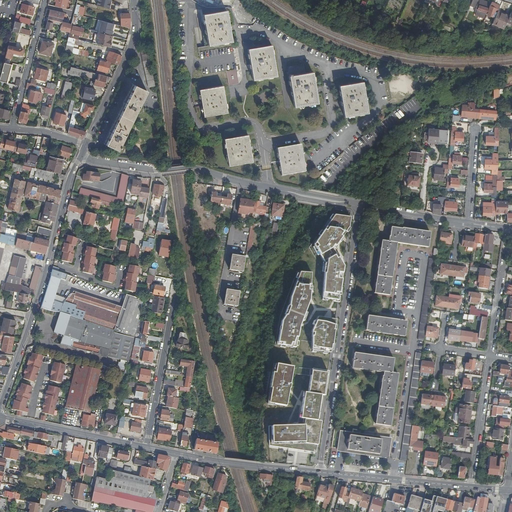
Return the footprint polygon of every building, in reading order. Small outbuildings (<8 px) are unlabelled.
[(55,0),(55,2),(57,3),(56,7),(60,8),(65,9),(66,9),(67,5),(61,4),(61,3),(61,0),(55,0)] [(98,0),(97,6),(109,9),(111,0),(98,0)] [(500,7),(497,6),(491,3),(491,5),(481,1),(479,6),(477,6),(475,11),(477,12),(475,16),(483,19),(485,14),(492,17),(495,19),(498,13),(500,7)] [(29,6),(25,5),(23,4),(21,13),(33,16),(36,8),(29,6)] [(209,46),(232,42),(230,31),(227,32),(226,26),(229,25),(226,10),(203,15),(209,46)] [(50,11),(49,16),(63,20),(64,14),(50,11)] [(121,12),(122,27),(131,29),(130,14),(121,12)] [(248,13),(244,18),(250,23),(254,18),(248,13)] [(503,15),(498,13),(495,19),(493,25),(504,30),(508,22),(510,17),(503,15)] [(62,26),(63,20),(49,16),(45,29),(49,30),(51,29),(53,23),(62,26)] [(15,22),(20,23),(20,22),(30,25),(32,20),(21,18),(16,17),(15,22)] [(114,25),(102,21),(99,33),(111,36),(112,36),(113,31),(112,31),(114,25)] [(12,32),(28,36),(29,32),(21,30),(21,28),(19,27),(20,23),(15,22),(14,24),(13,29),(12,32)] [(72,26),(69,37),(76,39),(77,39),(78,35),(82,36),(83,37),(84,29),(74,26),(74,27),(72,26)] [(99,39),(98,44),(110,48),(111,43),(110,43),(111,40),(110,40),(111,36),(99,33),(97,38),(99,39)] [(69,37),(68,42),(67,45),(74,47),(76,39),(69,37)] [(10,41),(6,57),(12,59),(13,53),(22,56),(24,50),(16,48),(16,47),(12,46),(13,42),(10,41)] [(51,56),(54,45),(43,42),(40,53),(51,56)] [(74,47),(67,45),(65,52),(82,56),(83,51),(79,50),(78,52),(73,50),(73,49),(74,47)] [(272,45),(253,49),(248,49),(251,68),(254,80),(260,79),(278,76),(276,66),(273,67),(272,61),(274,60),(275,60),(272,45)] [(150,88),(156,87),(148,48),(147,48),(141,49),(150,88)] [(111,63),(119,65),(122,56),(110,52),(106,62),(111,63)] [(96,74),(107,76),(111,63),(106,62),(101,61),(96,74)] [(13,65),(4,63),(0,76),(0,80),(8,83),(13,65)] [(305,72),(304,64),(287,68),(289,76),(305,72)] [(49,71),(37,68),(34,79),(46,82),(49,71)] [(96,74),(71,68),(70,75),(89,80),(90,78),(94,79),(94,78),(98,78),(98,80),(96,79),(96,80),(94,86),(104,89),(106,82),(110,83),(113,78),(107,76),(96,74)] [(236,69),(226,71),(229,85),(239,84),(236,69)] [(319,103),(317,93),(314,94),(313,88),(316,87),(313,72),(289,76),(295,107),(319,103)] [(66,82),(62,95),(69,97),(72,84),(66,82)] [(363,82),(343,85),(339,86),(342,101),(344,100),(345,106),(343,107),(344,117),(368,113),(363,82)] [(110,133),(104,144),(106,145),(106,146),(112,150),(113,149),(119,151),(120,148),(121,149),(122,147),(121,147),(148,92),(134,85),(126,101),(128,103),(127,104),(125,103),(111,131),(113,132),(112,134),(110,133)] [(199,90),(201,102),(203,102),(204,105),(202,105),(204,117),(228,113),(223,86),(199,90)] [(96,90),(86,88),(85,92),(83,91),(82,95),(84,95),(83,98),(93,100),(96,90)] [(37,103),(38,99),(39,93),(40,93),(32,91),(29,101),(37,103)] [(0,95),(0,117),(8,120),(9,114),(10,112),(0,109),(0,103),(2,104),(4,96),(0,95)] [(461,117),(479,119),(480,111),(475,110),(475,104),(470,103),(470,106),(468,106),(463,106),(461,117)] [(79,117),(87,119),(88,115),(90,115),(91,111),(93,111),(94,106),(86,104),(83,113),(80,113),(79,117)] [(19,120),(21,123),(26,124),(27,124),(29,119),(27,119),(29,115),(30,115),(30,113),(29,113),(30,107),(23,105),(19,120)] [(41,115),(48,117),(51,107),(50,107),(49,108),(43,107),(41,115)] [(479,119),(496,121),(496,112),(480,111),(479,119)] [(54,123),(64,126),(67,116),(64,115),(64,114),(63,114),(62,115),(57,113),(54,123)] [(72,115),(68,134),(83,139),(86,132),(73,128),(75,116),(72,115)] [(427,141),(438,142),(439,129),(429,128),(427,141)] [(452,128),(450,143),(454,144),(455,141),(462,142),(463,134),(455,133),(456,128),(452,128)] [(439,129),(438,142),(447,143),(448,130),(439,129)] [(486,146),(498,146),(499,130),(494,130),(494,133),(494,137),(489,137),(486,137),(486,146)] [(249,135),(224,140),(229,167),(253,163),(251,150),(249,151),(249,148),(251,147),(249,135)] [(48,146),(50,139),(44,137),(41,149),(44,150),(45,145),(48,146)] [(10,141),(2,139),(0,146),(0,147),(14,151),(16,141),(12,140),(12,142),(10,141)] [(16,141),(14,151),(13,153),(17,154),(17,152),(26,155),(29,146),(23,145),(20,144),(20,142),(16,141)] [(283,163),(281,164),(284,176),(307,171),(302,144),(278,149),(281,161),(283,160),(283,163)] [(59,159),(63,160),(67,161),(68,158),(69,158),(72,149),(63,146),(59,159)] [(452,159),(452,164),(460,165),(461,157),(456,156),(456,155),(455,155),(455,156),(453,156),(452,156),(451,156),(452,150),(450,150),(450,151),(449,159),(452,159)] [(408,154),(407,156),(410,157),(409,163),(421,164),(422,155),(408,154)] [(36,168),(39,157),(30,155),(29,159),(28,161),(25,161),(24,165),(36,168)] [(57,173),(59,174),(63,160),(59,159),(50,157),(47,171),(52,172),(57,173)] [(493,164),(498,165),(498,162),(493,161),(485,161),(485,169),(493,170),(493,164)] [(444,174),(448,175),(448,169),(448,166),(443,165),(443,170),(435,169),(434,181),(443,182),(444,174)] [(117,198),(74,187),(72,193),(92,199),(112,204),(123,207),(129,176),(122,174),(117,198)] [(100,177),(88,174),(87,177),(84,176),(83,182),(92,184),(93,183),(99,185),(100,177)] [(409,177),(408,187),(419,188),(420,179),(418,178),(418,175),(411,174),(411,177),(409,177)] [(492,196),(496,196),(496,191),(497,181),(497,178),(497,177),(493,177),(493,182),(493,185),(487,184),(484,184),(484,193),(492,193),(492,196)] [(141,188),(143,178),(138,178),(137,182),(134,181),(131,194),(139,196),(141,188)] [(446,187),(446,189),(450,189),(450,187),(458,188),(459,180),(450,179),(447,179),(446,187)] [(163,197),(165,187),(154,185),(153,195),(163,197)] [(150,190),(141,188),(139,196),(139,198),(148,199),(150,190)] [(231,206),(232,196),(228,195),(227,199),(216,197),(217,194),(212,193),(210,203),(231,206)] [(112,207),(112,204),(92,199),(91,203),(93,203),(92,208),(99,210),(101,202),(102,203),(102,204),(112,207)] [(443,209),(444,209),(445,202),(445,200),(438,199),(437,204),(442,205),(442,206),(437,205),(436,205),(436,204),(435,203),(434,205),(432,214),(441,215),(441,207),(443,208),(443,209)] [(164,214),(166,200),(163,200),(157,231),(161,232),(167,233),(168,231),(165,230),(162,229),(163,227),(164,219),(161,218),(162,217),(162,216),(163,213),(164,214)] [(253,212),(255,202),(241,200),(238,214),(248,215),(248,213),(253,214),(253,212)] [(265,214),(266,208),(259,207),(260,203),(255,202),(253,212),(265,214)] [(444,209),(444,211),(447,211),(456,212),(457,203),(448,202),(448,203),(445,202),(444,209)] [(491,217),(495,217),(495,215),(496,202),(492,202),(492,204),(483,204),(483,216),(491,216),(491,217)] [(496,202),(495,215),(500,215),(500,214),(500,213),(503,213),(503,214),(507,214),(508,205),(508,204),(503,204),(504,202),(496,202)] [(282,218),(285,206),(274,205),(272,216),(282,218)] [(79,208),(69,206),(68,210),(84,215),(84,213),(85,210),(79,208)] [(125,223),(134,225),(136,211),(128,209),(125,223)] [(96,215),(87,213),(83,225),(93,227),(96,215)] [(55,217),(44,214),(42,222),(49,224),(49,220),(54,222),(55,217)] [(351,218),(335,216),(314,245),(325,265),(322,299),(338,301),(343,267),(333,250),(349,228),(351,218)] [(251,248),(255,225),(251,224),(250,229),(247,248),(251,248)] [(50,236),(51,230),(39,227),(37,233),(50,236)] [(383,241),(375,294),(389,296),(397,243),(428,248),(430,234),(392,228),(389,242),(383,241)] [(18,231),(7,229),(6,235),(16,238),(17,233),(18,231)] [(441,233),(439,243),(451,245),(452,235),(441,233)] [(0,234),(0,267),(5,244),(29,250),(31,242),(26,241),(21,239),(16,238),(6,235),(0,234)] [(484,236),(475,235),(475,238),(473,248),(473,251),(474,251),(475,244),(483,245),(484,236)] [(493,236),(485,235),(483,251),(493,252),(494,246),(491,245),(493,236)] [(79,244),(80,240),(68,236),(66,244),(64,244),(62,252),(64,253),(62,261),(71,264),(73,259),(75,259),(76,256),(74,255),(75,252),(73,251),(74,247),(76,247),(77,243),(79,244)] [(48,247),(50,242),(36,237),(34,243),(48,247)] [(462,246),(473,248),(475,238),(463,237),(462,246)] [(171,243),(162,241),(159,254),(169,256),(171,243)] [(31,242),(29,250),(47,254),(48,247),(34,243),(31,242)] [(136,246),(130,245),(128,258),(134,259),(135,248),(136,246)] [(83,264),(82,268),(84,268),(83,270),(83,273),(92,275),(94,267),(96,258),(95,258),(97,250),(87,247),(87,250),(86,252),(84,252),(83,255),(86,256),(85,259),(85,261),(83,260),(82,264),(83,264)] [(140,249),(135,248),(134,259),(128,258),(127,260),(138,262),(140,249)] [(45,262),(39,260),(30,289),(23,286),(22,286),(22,278),(27,259),(14,256),(9,275),(6,283),(6,284),(3,284),(2,290),(20,293),(29,295),(35,296),(41,275),(45,262)] [(242,273),(245,258),(231,256),(229,271),(242,273)] [(418,341),(425,342),(425,337),(427,327),(429,310),(433,285),(437,260),(430,259),(418,341)] [(114,271),(115,269),(115,267),(106,264),(103,273),(105,273),(103,281),(112,284),(113,281),(113,279),(115,279),(116,276),(115,275),(116,272),(114,271)] [(440,275),(452,277),(453,267),(442,265),(440,275)] [(130,266),(129,268),(129,270),(127,270),(127,274),(127,276),(127,278),(125,278),(124,282),(125,282),(124,286),(126,286),(126,288),(125,291),(135,293),(137,284),(136,284),(137,276),(138,276),(140,268),(130,266)] [(453,267),(452,277),(463,278),(465,268),(453,267)] [(471,267),(470,271),(477,272),(477,270),(480,271),(479,277),(481,277),(479,289),(487,290),(490,270),(480,269),(471,267)] [(67,275),(52,270),(51,276),(60,279),(61,279),(66,281),(67,275)] [(312,274),(300,273),(290,298),(289,307),(289,308),(286,316),(285,316),(281,322),(277,345),(296,349),(299,327),(310,300),(312,274)] [(60,279),(51,276),(49,282),(59,285),(60,279)] [(148,276),(147,284),(153,285),(155,277),(148,276)] [(143,301),(126,295),(122,308),(73,292),(72,294),(71,294),(70,295),(66,299),(63,304),(54,301),(56,295),(59,285),(49,282),(41,308),(60,313),(114,331),(136,338),(137,334),(138,328),(143,301)] [(149,294),(149,296),(154,297),(155,297),(156,295),(163,297),(165,288),(155,287),(154,294),(151,293),(150,295),(149,294)] [(223,306),(236,308),(239,293),(226,291),(223,306)] [(27,304),(29,295),(20,293),(18,302),(27,304)] [(480,295),(470,293),(469,299),(470,299),(469,303),(479,305),(480,295)] [(63,304),(66,299),(56,295),(54,301),(63,304)] [(162,311),(164,299),(155,297),(154,297),(151,313),(159,314),(159,311),(162,311)] [(435,307),(447,308),(448,298),(437,297),(435,307)] [(448,298),(447,308),(458,310),(460,300),(448,298)] [(114,331),(60,313),(54,333),(63,336),(60,345),(105,356),(114,331)] [(336,320),(318,317),(312,332),(311,351),(331,354),(336,320)] [(404,337),(406,323),(368,317),(366,331),(404,337)] [(484,340),(487,318),(482,317),(479,334),(478,339),(484,340)] [(1,336),(12,337),(13,334),(16,321),(5,319),(1,336)] [(46,325),(36,322),(33,331),(43,334),(46,325)] [(142,329),(138,328),(137,334),(140,335),(141,335),(141,334),(146,335),(149,323),(144,322),(142,329)] [(427,327),(425,337),(437,339),(438,329),(427,327)] [(448,340),(459,342),(461,332),(449,330),(448,340)] [(108,356),(129,362),(135,339),(114,333),(108,356)] [(187,340),(185,334),(180,333),(178,343),(177,343),(176,347),(186,349),(188,341),(187,341),(187,340)] [(470,335),(467,334),(466,342),(471,342),(471,340),(473,340),(474,333),(471,333),(470,335)] [(137,334),(136,338),(134,346),(140,347),(140,346),(144,347),(146,338),(141,337),(141,341),(138,341),(140,335),(137,334)] [(14,337),(12,337),(1,336),(0,335),(0,339),(2,339),(4,340),(3,344),(1,343),(0,343),(0,350),(11,353),(14,337)] [(140,347),(134,346),(131,364),(137,365),(141,348),(140,347)] [(154,353),(144,351),(142,362),(152,364),(154,353)] [(376,425),(390,427),(398,375),(392,374),(394,359),(355,353),(352,368),(383,373),(376,425)] [(41,362),(43,356),(32,354),(31,358),(29,358),(26,365),(28,366),(26,370),(25,370),(23,374),(25,374),(23,379),(33,383),(35,378),(36,378),(38,375),(37,374),(38,369),(39,370),(42,362),(41,362)] [(414,367),(421,368),(421,362),(422,362),(423,355),(416,354),(414,367)] [(119,360),(117,369),(124,370),(126,361),(119,360)] [(192,379),(195,363),(190,362),(183,361),(181,360),(180,366),(185,367),(185,366),(188,366),(186,378),(192,379)] [(461,362),(457,361),(456,367),(455,369),(465,370),(465,369),(465,370),(465,371),(468,371),(468,370),(473,371),(474,362),(469,361),(469,363),(466,363),(466,364),(466,362),(461,362)] [(421,368),(420,372),(432,374),(433,364),(422,362),(421,362),(421,368)] [(61,384),(65,366),(54,363),(53,368),(52,368),(50,376),(51,376),(50,381),(61,384)] [(293,368),(274,364),(269,389),(271,389),(268,404),(285,407),(288,392),(287,392),(288,389),(289,389),(290,385),(288,384),(289,379),(290,379),(293,368)] [(101,371),(76,365),(65,408),(90,414),(101,371)] [(442,375),(454,377),(455,369),(456,367),(444,365),(442,375)] [(508,378),(511,379),(511,373),(511,371),(509,371),(509,367),(500,366),(500,373),(500,374),(508,375),(508,378)] [(400,460),(407,461),(409,451),(412,426),(418,389),(420,372),(421,368),(414,367),(400,460)] [(328,371),(313,368),(309,391),(306,391),(302,418),(305,418),(305,424),(269,426),(269,445),(317,452),(322,420),(319,420),(322,395),(325,395),(328,371)] [(151,372),(141,370),(139,381),(149,383),(151,372)] [(190,390),(192,379),(186,378),(185,383),(176,381),(175,383),(164,381),(164,385),(181,388),(190,390)] [(463,379),(462,388),(470,389),(471,384),(470,384),(470,381),(469,381),(469,380),(463,379)] [(32,388),(21,384),(19,389),(18,388),(15,396),(17,396),(15,401),(14,401),(12,410),(18,411),(17,415),(21,416),(22,412),(28,414),(29,410),(25,409),(25,405),(27,400),(28,401),(31,393),(30,393),(32,388)] [(53,416),(60,389),(49,386),(47,392),(46,392),(45,399),(46,399),(45,404),(43,404),(43,408),(44,408),(42,413),(53,416)] [(135,398),(146,400),(148,389),(137,387),(135,398)] [(168,389),(167,397),(175,398),(176,391),(168,389)] [(467,391),(465,403),(474,404),(475,392),(467,391)] [(421,405),(432,406),(434,397),(422,395),(421,405)] [(494,395),(492,406),(507,408),(508,398),(494,395)] [(170,408),(176,409),(178,399),(175,398),(167,397),(167,399),(165,407),(170,408)] [(434,397),(432,406),(444,408),(445,398),(434,397)] [(133,404),(133,401),(124,400),(123,404),(131,405),(131,408),(134,408),(132,416),(143,418),(145,411),(146,411),(147,407),(133,404)] [(470,407),(459,405),(456,422),(468,424),(468,420),(469,420),(471,411),(470,411),(470,407)] [(165,407),(163,407),(161,420),(173,422),(174,419),(172,418),(173,415),(169,415),(170,413),(171,412),(170,412),(170,408),(165,407)] [(493,407),(491,417),(510,420),(510,416),(503,415),(503,416),(501,416),(502,408),(493,407)] [(95,421),(96,416),(94,416),(94,415),(91,415),(90,417),(83,416),(81,426),(91,428),(93,420),(95,421)] [(115,426),(116,417),(107,415),(105,424),(115,426)] [(183,432),(180,446),(186,447),(188,436),(191,436),(194,420),(191,419),(192,417),(190,417),(190,419),(185,418),(184,426),(183,432)] [(495,429),(504,430),(504,427),(508,427),(509,424),(510,424),(510,421),(497,419),(496,425),(495,425),(495,429)] [(140,433),(142,421),(136,420),(136,423),(132,423),(131,431),(140,433)] [(157,421),(156,425),(160,426),(157,440),(166,441),(166,437),(170,438),(172,428),(163,426),(164,422),(157,421)] [(412,426),(409,451),(421,453),(422,445),(416,444),(418,427),(412,426)] [(459,426),(458,438),(464,439),(468,440),(470,428),(459,426)] [(495,429),(494,429),(492,440),(502,442),(504,430),(495,429)] [(390,440),(381,438),(380,441),(350,436),(350,434),(338,432),(337,441),(342,442),(340,449),(385,456),(386,449),(388,449),(390,440)] [(48,435),(35,433),(34,438),(47,441),(48,435)] [(69,437),(65,436),(63,444),(62,450),(62,451),(67,452),(72,453),(74,447),(74,444),(71,443),(71,442),(69,441),(69,437)] [(196,440),(194,450),(216,455),(218,444),(211,443),(212,441),(213,439),(212,439),(212,437),(206,436),(205,442),(196,440)] [(458,438),(454,438),(453,444),(457,445),(458,441),(461,442),(461,441),(463,441),(462,447),(462,448),(464,439),(458,438)] [(464,439),(462,448),(466,448),(467,446),(472,448),(473,440),(468,440),(464,439)] [(47,447),(32,444),(29,444),(27,451),(45,455),(47,447)] [(77,448),(75,447),(73,457),(79,458),(78,461),(82,462),(84,449),(82,449),(82,447),(79,446),(79,448),(77,448)] [(111,461),(114,449),(101,446),(98,457),(107,459),(107,458),(108,459),(107,462),(111,463),(111,461)] [(18,451),(2,447),(0,453),(0,457),(7,459),(15,461),(16,461),(18,451)] [(118,459),(127,461),(128,461),(130,454),(119,452),(117,459),(118,459)] [(438,454),(425,453),(423,465),(436,467),(438,454)] [(85,458),(84,465),(86,466),(85,474),(94,476),(96,463),(88,461),(89,456),(86,455),(85,458)] [(169,458),(159,456),(157,463),(157,464),(160,464),(158,469),(156,468),(155,470),(161,472),(162,470),(163,470),(162,472),(165,473),(166,471),(167,471),(170,460),(169,458)] [(488,474),(498,476),(499,467),(495,467),(497,458),(490,457),(489,466),(489,469),(488,474)] [(442,467),(450,469),(451,459),(443,458),(442,467)] [(0,459),(0,467),(4,468),(5,468),(5,465),(6,462),(10,463),(14,464),(15,461),(7,459),(6,461),(0,459)] [(149,463),(135,460),(134,465),(143,467),(155,470),(156,468),(157,464),(157,463),(149,461),(149,463)] [(110,468),(110,470),(116,472),(118,462),(111,461),(111,463),(110,468)] [(188,474),(189,475),(191,467),(190,467),(190,466),(185,465),(182,474),(188,475),(188,474)] [(155,470),(143,467),(140,478),(151,481),(153,481),(155,470)] [(203,474),(204,470),(194,467),(192,476),(201,479),(203,474)] [(206,468),(206,469),(204,474),(205,475),(205,477),(209,479),(210,478),(212,479),(215,471),(206,468)] [(108,480),(97,478),(97,481),(95,488),(156,500),(158,496),(157,496),(157,491),(153,490),(153,488),(149,487),(151,481),(140,478),(131,475),(124,474),(116,472),(110,470),(108,480)] [(217,493),(222,476),(219,475),(213,492),(217,493)] [(226,477),(222,476),(217,493),(222,494),(226,482),(225,481),(226,477)] [(66,486),(67,482),(66,482),(55,479),(55,482),(56,485),(57,485),(56,491),(55,491),(52,492),(52,494),(63,496),(64,494),(66,494),(67,486),(66,486)] [(178,486),(173,485),(172,488),(184,492),(186,485),(179,483),(178,486)] [(310,484),(302,483),(300,490),(306,491),(309,492),(310,484)] [(88,486),(82,485),(76,484),(76,488),(74,487),(72,495),(74,495),(73,498),(85,501),(85,499),(83,496),(84,491),(85,491),(87,489),(88,486)] [(325,499),(328,488),(320,486),(317,497),(325,499)] [(334,487),(329,486),(328,488),(325,499),(322,510),(326,511),(327,506),(328,506),(334,487)] [(152,511),(156,500),(95,488),(93,496),(98,497),(98,496),(100,496),(100,495),(104,496),(104,500),(143,509),(142,511),(144,511),(152,511)] [(348,499),(349,495),(346,494),(347,490),(342,489),(339,499),(344,501),(347,502),(348,499)] [(363,495),(363,493),(351,489),(349,495),(348,499),(351,499),(360,502),(363,495)] [(5,492),(4,497),(9,498),(11,499),(17,500),(19,500),(20,495),(5,492)] [(186,504),(189,496),(181,493),(178,501),(186,504)] [(98,497),(93,496),(92,502),(95,503),(100,504),(136,510),(142,511),(143,509),(104,500),(104,496),(100,495),(100,496),(98,496),(98,497)] [(366,511),(370,498),(363,495),(360,502),(359,507),(362,508),(362,511),(365,511),(366,511)] [(403,506),(406,498),(394,495),(392,503),(396,504),(395,505),(399,506),(400,505),(403,506)] [(417,511),(420,499),(411,496),(408,508),(417,511)] [(432,503),(424,500),(420,511),(437,511),(438,511),(441,499),(433,497),(432,503)] [(480,499),(478,499),(473,511),(476,511),(493,511),(494,506),(492,503),(489,503),(488,509),(487,509),(488,505),(488,501),(489,498),(481,497),(480,499)] [(379,511),(383,501),(373,498),(369,511),(370,511),(379,511)] [(444,500),(441,499),(438,511),(439,511),(443,511),(444,510),(447,501),(444,500)] [(475,501),(465,499),(463,505),(463,506),(462,510),(467,511),(467,509),(468,509),(472,510),(475,501)] [(173,511),(177,511),(180,504),(172,501),(169,510),(173,511)] [(450,511),(452,511),(455,503),(447,501),(444,510),(450,511)] [(29,511),(39,511),(40,505),(30,503),(28,510),(30,510),(29,511)] [(226,504),(221,503),(220,507),(221,507),(218,511),(227,511),(228,510),(226,504)] [(463,506),(463,505),(455,503),(452,511),(461,511),(462,510),(463,506)]
